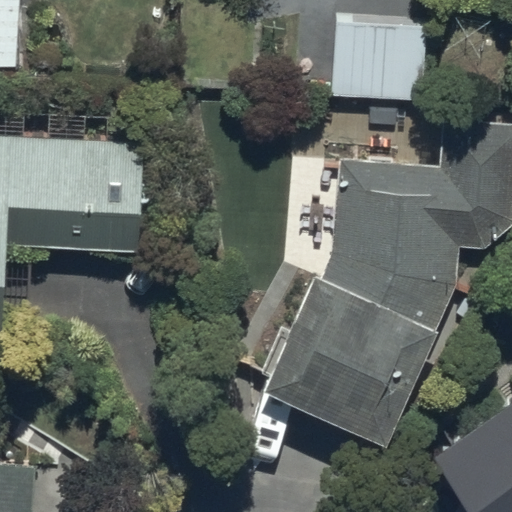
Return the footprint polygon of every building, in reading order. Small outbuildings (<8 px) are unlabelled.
[(0,0),(0,59),(15,60),(17,0),(0,0)] [(426,11),(335,7),(332,84),(422,88),(426,11)] [(438,152),(337,147),(334,265),(311,255),(261,369),(385,423),(450,274),(453,235),(478,236),(511,212),(511,118),(438,116),(438,152)] [(0,255),(2,229),(140,238),(147,128),(0,119),(0,255)] [(476,511),(511,511),(511,371),(422,433),(476,511)] [(0,511),(31,511),(35,456),(0,454),(0,511)]
